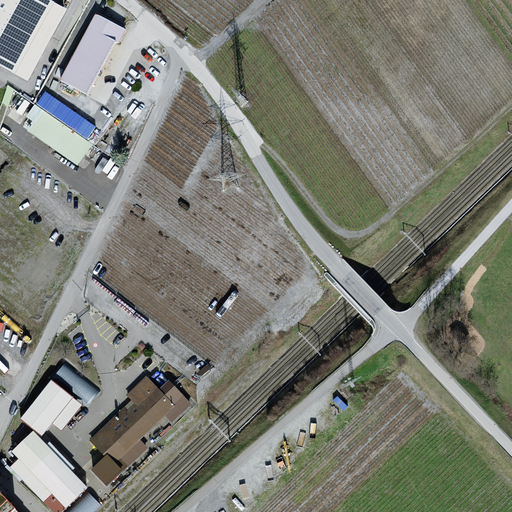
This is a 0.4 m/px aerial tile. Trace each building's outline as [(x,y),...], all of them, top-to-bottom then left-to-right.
[(0,6),(0,65),(28,80),(64,13),(39,0),(11,0),(6,10),(0,6)] [(125,32),(94,16),(59,80),(86,96),(113,45),(119,47),(125,32)] [(45,92),(36,105),(87,140),(96,127),(45,92)] [(87,140),(36,105),(27,118),(35,123),(29,132),(78,165),(92,143),(87,140)] [(145,117),(134,111),(121,134),(131,141),(145,117)] [(55,374),(90,400),(99,387),(63,362),(55,374)] [(157,391),(143,377),(126,397),(131,404),(89,442),(104,461),(94,470),(105,482),(117,472),(115,466),(121,461),(129,470),(146,451),(139,442),(183,399),(168,381),(157,391)] [(70,399),(49,383),(20,421),(42,439),(70,399)] [(63,511),(86,490),(31,435),(10,454),(49,496),(43,505),(49,511),(63,511)] [(96,511),(101,507),(86,493),(64,511),(96,511)] [(0,511),(15,511),(0,496),(0,511)]
